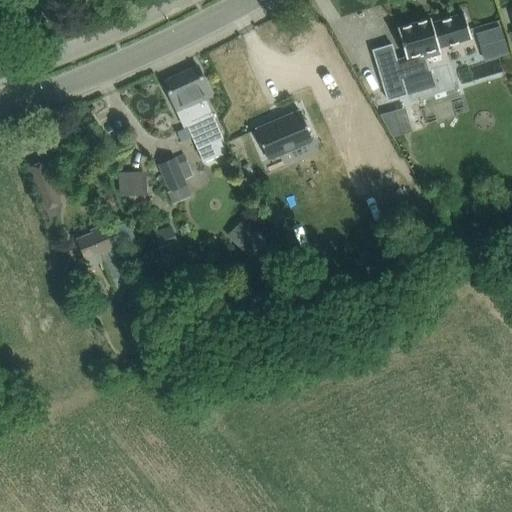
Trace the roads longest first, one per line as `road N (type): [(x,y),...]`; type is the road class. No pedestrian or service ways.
road 1 (tertiary): [(0,111),(245,0)]
road 2 (residential): [(184,0),(0,82)]
